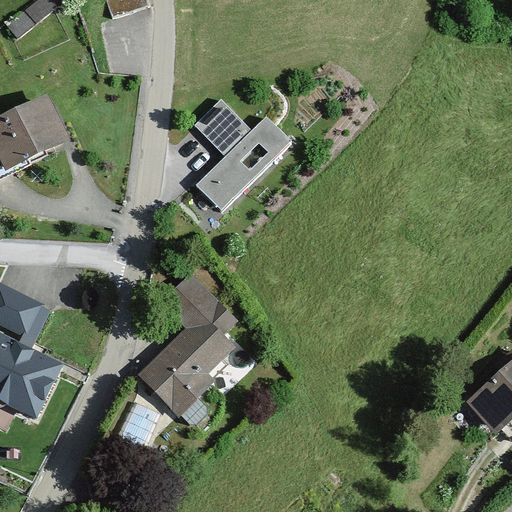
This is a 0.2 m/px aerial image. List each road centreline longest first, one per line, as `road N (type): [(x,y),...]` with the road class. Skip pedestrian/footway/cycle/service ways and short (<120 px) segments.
road 1 (unknown): [(388,511),(376,470),(369,345),(511,40)]
road 2 (unclassified): [(39,511),(112,367),(140,261)]
road 3 (unclassified): [(140,261),(162,0)]
road 4 (residential): [(140,261),(0,253)]
